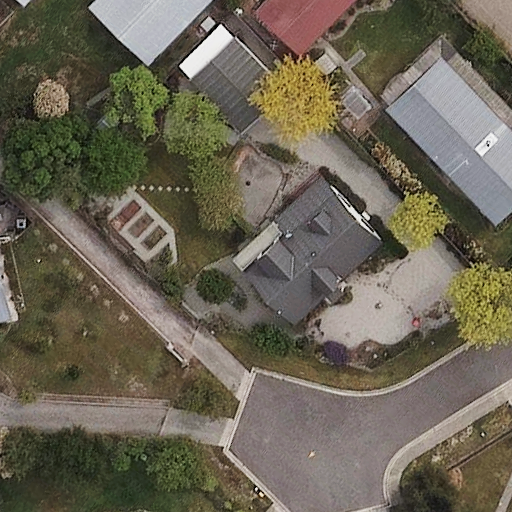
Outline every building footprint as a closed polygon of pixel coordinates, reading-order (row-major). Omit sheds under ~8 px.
[(48,0),(14,0),(33,17),(48,0)] [(96,0),(90,6),(148,61),(206,0),(96,0)] [(359,0),(278,0),(261,19),(306,60),(359,0)] [(299,93),(223,19),(177,66),(253,141),(299,93)] [(511,126),(440,51),(381,106),(493,224),(511,206),(511,126)] [(321,173),(232,256),(296,324),(385,240),(321,173)] [(0,255),(0,322),(15,319),(0,255)]
